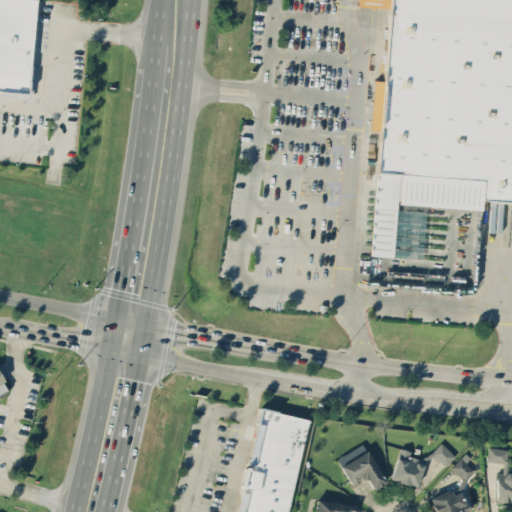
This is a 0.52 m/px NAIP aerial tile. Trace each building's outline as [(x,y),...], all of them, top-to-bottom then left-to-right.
[(0,0),(0,95),(30,97),(33,65),(29,65),(34,0),(0,0)] [(511,0),(357,0),(357,5),(388,7),(384,81),(379,81),(370,252),(393,253),(396,203),(480,208),(480,198),(511,199),(511,0)] [(285,511),(308,419),(261,407),(236,511),(285,511)] [(336,457),(350,485),(366,477),(372,489),(385,482),(364,443),(336,457)] [(410,451),(399,447),(390,479),(417,486),(424,460),(409,455),(410,451)] [(511,471),(508,471),(507,447),(487,448),(487,462),(502,461),(503,472),(495,472),(496,501),(511,500),(511,471)] [(450,467),(465,480),(474,470),(459,457),(450,467)] [(451,494),(450,491),(431,495),(434,511),(466,511),(462,491),(451,494)] [(313,511),(353,511),(354,504),(315,500),(313,511)]
